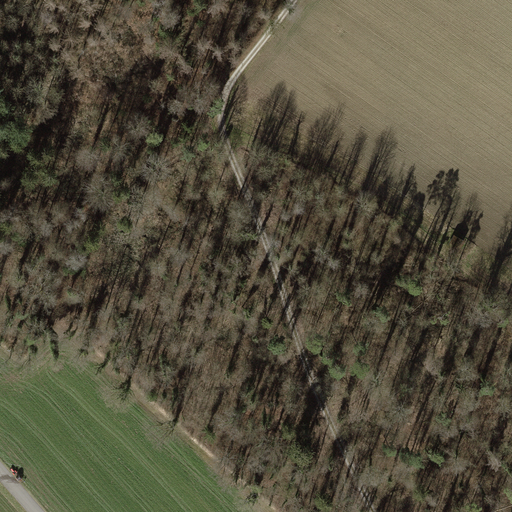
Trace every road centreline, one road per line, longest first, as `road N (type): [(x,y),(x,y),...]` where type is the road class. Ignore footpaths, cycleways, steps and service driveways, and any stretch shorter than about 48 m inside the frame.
road 1 (track): [(294,0),(239,66),(223,95),(220,125),(371,511)]
road 2 (track): [(226,148),(270,148),(372,198),(511,309)]
